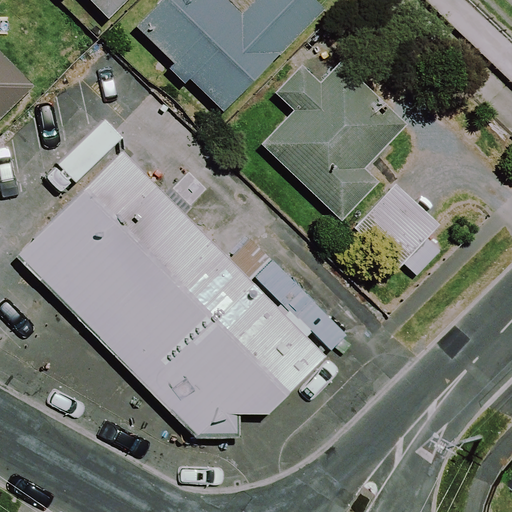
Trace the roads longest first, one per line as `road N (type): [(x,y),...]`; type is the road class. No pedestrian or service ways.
road 1 (residential): [(357,511),(511,328)]
road 2 (residential): [(127,511),(0,437)]
